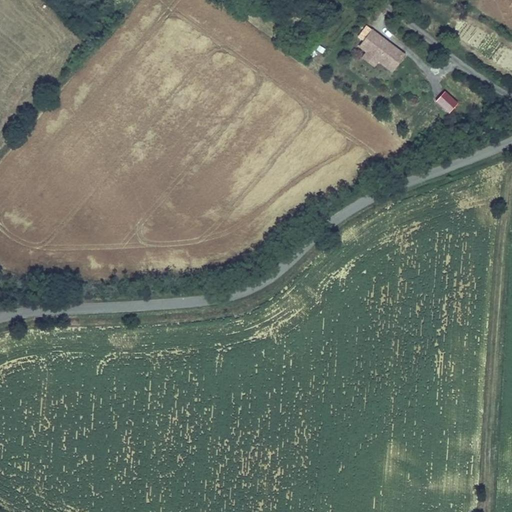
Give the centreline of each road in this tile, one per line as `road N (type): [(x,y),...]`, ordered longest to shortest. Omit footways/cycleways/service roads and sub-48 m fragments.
road 1 (tertiary): [(511,140),(358,203),(260,284),(222,299),(0,318)]
road 2 (track): [(499,511),(511,219)]
road 3 (track): [(385,0),(458,58),(511,84)]
